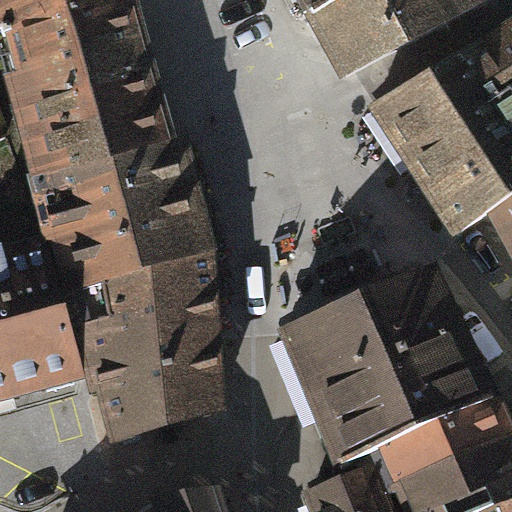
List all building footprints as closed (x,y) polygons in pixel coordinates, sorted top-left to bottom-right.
[(0,410),(39,400),(102,384),(121,449),(225,419),(221,344),(211,265),(199,214),(184,151),(168,99),(141,3),(139,0),(0,0),(0,50),(16,47),(26,87),(14,89),(54,246),(0,261),(0,410)] [(305,0),(316,20),(353,0),(305,0)] [(483,0),(353,0),(316,20),(348,79),(485,4),(483,0)] [(499,211),(511,202),(511,33),(379,110),(460,237),(499,211)] [(511,202),(499,211),(511,236),(511,202)] [(417,511),(511,511),(511,429),(438,278),(288,339),(345,470),(389,455),(417,511)] [(397,511),(383,475),(312,499),(316,511),(397,511)] [(218,511),(213,496),(166,505),(167,511),(218,511)]
